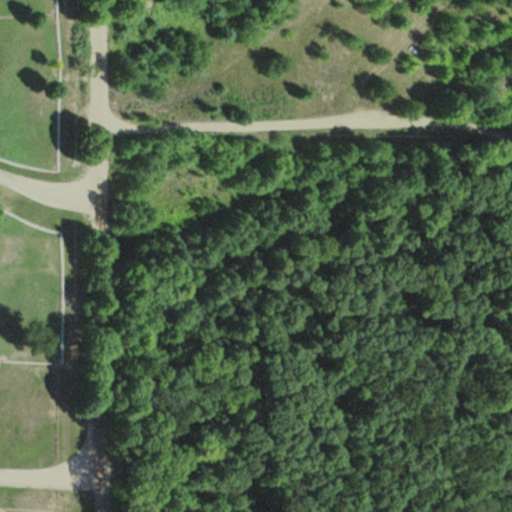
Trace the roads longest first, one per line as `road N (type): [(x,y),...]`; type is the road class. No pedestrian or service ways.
road 1 (residential): [(102,511),(99,0)]
road 2 (track): [(99,135),(408,123),(511,128)]
